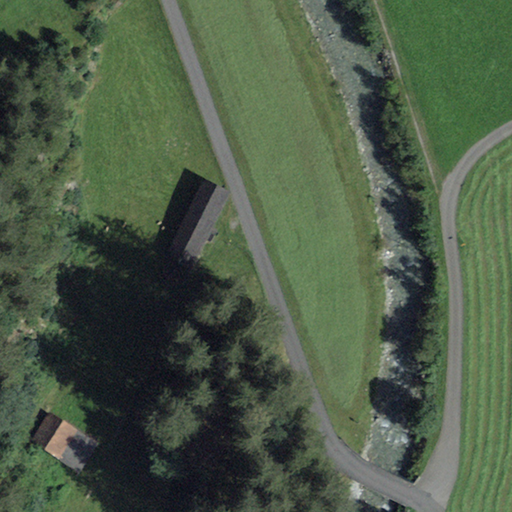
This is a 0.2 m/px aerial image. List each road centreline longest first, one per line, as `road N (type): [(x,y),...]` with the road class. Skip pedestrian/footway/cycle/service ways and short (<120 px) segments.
road 1 (residential): [(168,0),(329,437),(344,459),(407,493)]
road 2 (track): [(376,0),(446,201)]
